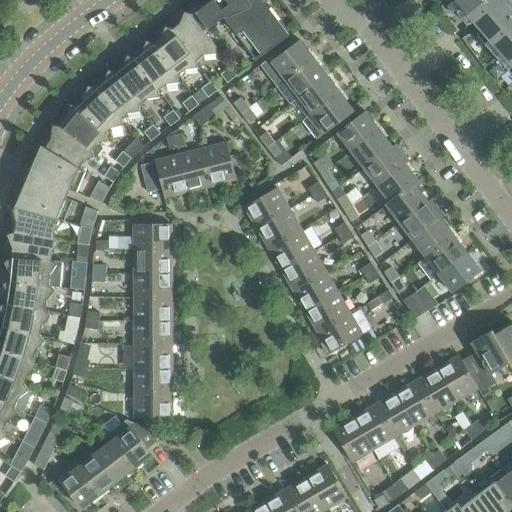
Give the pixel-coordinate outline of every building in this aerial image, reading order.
[(191,14),(193,17),(204,31),(223,17),(236,35),(238,34),(255,56),(252,59),(252,60),(254,58),(256,60),(260,56),(259,54),(265,49),(268,45),(269,44),(270,43),(270,42),(270,41),(270,40),(270,39),(270,38),(269,37),(273,35),(279,43),(290,34),(270,6),(267,8),(261,0),(212,0),(210,2),(209,0),(191,14)] [(511,12),(501,0),(453,0),(480,30),(476,34),(511,75),(511,12)] [(195,61),(196,61),(204,55),(216,54),(215,46),(204,31),(193,17),(191,14),(184,12),(178,26),(173,30),(172,31),(195,61)] [(197,68),(196,61),(195,61),(172,31),(173,30),(172,29),(165,26),(159,41),(154,45),(153,45),(176,76),(177,75),(185,69),(197,68)] [(278,85),(285,80),(313,58),(300,40),(264,67),(278,85)] [(178,82),(177,75),(176,76),(153,45),(154,45),(153,43),(146,41),(140,56),(135,60),(134,60),(157,90),(158,90),(166,84),(178,82)] [(158,90),(157,90),(134,60),(135,60),(133,58),(127,55),(121,70),(116,74),(115,75),(138,105),(139,104),(147,98),(159,97),(158,90)] [(313,58),(285,80),(278,85),(290,102),(293,99),(297,96),(298,97),(326,75),(313,58)] [(227,83),(236,75),(231,68),(221,75),(227,83)] [(140,111),(139,104),(138,105),(115,75),(116,74),(114,73),(108,70),(101,85),(96,90),(95,90),(120,119),(121,119),(128,113),(140,111)] [(307,117),(311,114),(340,92),(326,75),(298,97),(297,96),(293,99),(307,117)] [(208,97),(217,90),(212,83),(202,90),(208,97)] [(82,103),(77,107),(77,108),(105,134),(105,133),(111,128),(110,128),(122,126),(121,119),(120,119),(95,90),(96,90),(95,88),(88,86),(82,103)] [(318,137),(325,132),(353,110),(340,92),(311,114),(307,117),(304,120),(318,137)] [(207,105),(215,115),(227,107),(219,96),(207,105)] [(189,112),(198,104),(193,97),(183,104),(189,112)] [(233,103),(241,113),(248,108),(241,98),(233,103)] [(105,134),(77,108),(77,107),(76,106),(69,104),(65,122),(61,127),(60,127),(91,150),(96,144),(96,143),(107,140),(105,133),(105,134)] [(202,125),(215,115),(207,105),(194,115),(202,125)] [(256,117),(248,108),(241,113),(248,123),(256,117)] [(170,126),(179,119),(174,111),(164,119),(170,126)] [(365,111),(337,133),(350,151),(379,129),(365,111)] [(91,150),(60,127),(61,127),(59,126),(52,125),(50,143),(46,149),(79,168),(83,161),(94,156),(91,150)] [(151,141),(160,133),(154,126),(145,134),(151,141)] [(392,146),(379,129),(350,151),(363,168),(392,146)] [(259,138),(267,148),(275,142),(267,132),(259,138)] [(175,136),(177,147),(185,145),(182,134),(175,136)] [(169,149),(177,147),(175,136),(174,135),(166,137),(169,149)] [(135,155),(143,146),(137,140),(128,148),(135,155)] [(226,142),(202,148),(211,185),(236,179),(226,142)] [(275,142),(267,148),(275,158),(282,152),(275,142)] [(363,168),(376,185),(405,164),(408,161),(395,144),(392,146),(363,168)] [(79,168),(46,149),(40,146),(38,152),(36,151),(31,162),(33,163),(31,167),(34,173),(29,183),(24,185),(22,189),(20,188),(15,200),(17,201),(15,206),(64,220),(85,172),(79,168)] [(188,191),(211,185),(202,148),(179,154),(188,191)] [(123,168),(131,158),(124,153),(116,162),(123,168)] [(164,197),(188,191),(179,154),(155,160),(164,197)] [(313,163),(320,174),(328,168),(321,158),(313,163)] [(376,185),(389,202),(390,203),(414,184),(415,185),(419,182),(405,164),(376,185)] [(113,182),(119,172),(112,167),(105,177),(113,182)] [(335,179),(328,168),(320,174),(327,184),(335,179)] [(157,179),(145,182),(147,192),(159,189),(157,179)] [(307,188),(312,195),(323,188),(318,181),(307,188)] [(101,203),(110,187),(100,182),(97,188),(95,187),(89,198),(101,203)] [(389,202),(385,204),(399,223),(427,201),(415,185),(414,184),(390,203),(389,202)] [(289,209),(277,188),(244,207),(256,228),(289,209)] [(323,188),(312,195),(317,203),(328,196),(323,188)] [(344,210),(351,205),(345,194),(337,199),(344,210)] [(431,198),(427,201),(399,223),(412,240),(441,218),(444,216),(431,198)] [(358,215),(351,205),(344,210),(350,220),(358,215)] [(15,233),(53,239),(55,231),(54,231),(64,221),(64,220),(15,206),(14,208),(12,208),(17,226),(15,232),(15,233)] [(82,219),(83,219),(88,221),(91,209),(85,207),(82,219)] [(98,211),(91,209),(88,221),(94,223),(98,211)] [(301,230),(289,209),(256,228),(269,249),(301,230)] [(441,218),(412,240),(425,257),(454,235),(441,218)] [(83,219),(81,225),(92,228),(94,223),(88,221),(83,219)] [(334,229),(338,236),(349,229),(344,222),(334,229)] [(171,249),(171,224),(133,224),(133,249),(171,249)] [(89,240),(92,228),(81,225),(77,243),(88,245),(89,240)] [(343,243),(354,236),(349,229),(338,236),(343,243)] [(313,251),(301,230),(269,249),(281,270),(313,251)] [(368,246),(375,241),(368,230),(360,235),(368,246)] [(51,253),(51,252),(58,243),(53,239),(15,233),(15,232),(13,232),(7,235),(13,251),(12,258),(51,261),(51,260),(51,253)] [(454,235),(425,257),(438,274),(467,252),(454,235)] [(96,249),(108,249),(108,240),(95,241),(96,249)] [(382,251),(375,241),(368,246),(374,256),(382,251)] [(87,262),(87,257),(88,245),(77,243),(75,261),(78,262),(87,262)] [(171,273),(171,249),(133,249),(133,273),(171,273)] [(326,271),(313,251),(281,270),(293,290),(326,271)] [(467,252),(438,274),(452,292),(480,270),(467,252)] [(60,261),(51,260),(51,261),(12,258),(11,258),(4,261),(11,275),(10,281),(49,286),(58,287),(60,261)] [(85,274),(87,262),(78,262),(76,273),(85,274)] [(360,269),(365,276),(375,269),(371,262),(360,269)] [(92,264),(92,273),(105,273),(105,265),(92,264)] [(391,283),(399,277),(392,267),(384,272),(391,283)] [(375,269),(365,276),(369,283),(380,276),(375,269)] [(338,292),(326,271),(293,290),(305,311),(338,292)] [(104,282),(105,273),(92,273),(92,281),(104,282)] [(133,273),(133,297),(171,297),(171,273),(133,273)] [(405,288),(399,277),(391,283),(398,293),(405,288)] [(49,286),(10,281),(9,280),(2,283),(8,297),(7,303),(7,304),(45,311),(45,310),(46,300),(54,290),(49,286)] [(382,304),(393,297),(388,289),(378,296),(382,304)] [(350,313),(338,292),(305,311),(317,332),(350,313)] [(414,319),(427,310),(415,292),(403,300),(414,319)] [(372,311),(382,304),(378,296),(367,303),(372,311)] [(172,321),(171,297),(133,297),(134,321),(172,321)] [(69,302),(68,313),(79,315),(80,303),(69,302)] [(45,310),(45,311),(7,304),(7,303),(5,303),(0,305),(0,309),(4,320),(2,326),(2,327),(39,336),(39,335),(42,325),(50,315),(45,310)] [(350,313),(317,332),(329,353),(351,340),(359,336),(362,334),(370,330),(358,308),(350,313)] [(87,311),(86,321),(99,321),(100,313),(87,311)] [(78,329),(80,317),(71,315),(69,327),(78,329)] [(97,330),(99,321),(86,321),(85,328),(97,330)] [(134,321),(134,345),(172,344),(172,321),(134,321)] [(493,335),(509,362),(508,362),(510,366),(511,365),(511,323),(495,334),(493,335)] [(0,349),(32,360),(33,359),(36,349),(44,340),(39,335),(39,336),(2,327),(2,326),(1,326),(0,326),(0,349)] [(490,373),(508,362),(509,362),(493,335),(495,334),(492,330),(471,343),(479,356),(469,362),(485,389),(496,382),(490,373)] [(359,336),(351,340),(356,348),(363,344),(359,336)] [(71,356),(74,345),(65,342),(62,354),(71,356)] [(172,368),(172,344),(134,345),(134,369),(172,368)] [(33,359),(32,360),(0,349),(0,375),(24,385),(24,384),(28,374),(37,365),(33,359)] [(58,354),(55,367),(58,368),(61,369),(67,371),(70,358),(58,354)] [(458,355),(437,368),(456,401),(477,388),(458,355)] [(77,358),(75,366),(87,369),(89,361),(77,358)] [(75,366),(72,374),(85,378),(87,369),(75,366)] [(58,368),(58,369),(54,379),(63,382),(67,371),(61,369),(58,368)] [(134,369),(134,393),(172,392),(172,368),(134,369)] [(416,380),(435,413),(456,401),(437,368),(416,380)] [(0,401),(14,408),(15,408),(22,412),(31,391),(28,390),(24,384),(24,385),(0,375),(0,401)] [(435,413),(416,380),(395,392),(414,425),(435,413)] [(77,398),(81,390),(69,385),(66,393),(77,398)] [(172,417),(172,392),(134,393),(134,418),(172,417)] [(375,404),(394,437),(414,425),(395,392),(375,404)] [(64,397),(59,408),(68,412),(73,401),(64,397)] [(15,408),(14,408),(0,401),(0,429),(2,431),(3,431),(9,434),(13,426),(6,423),(7,420),(18,413),(15,408)] [(394,437),(375,404),(354,416),(373,449),(394,437)] [(39,405),(35,417),(46,423),(52,411),(39,405)] [(68,412),(59,408),(54,421),(63,425),(68,412)] [(354,416),(332,429),(351,462),(373,449),(354,416)] [(35,417),(22,442),(34,448),(46,423),(35,417)] [(126,420),(107,434),(112,440),(134,469),(152,455),(147,449),(156,441),(146,427),(132,422),(126,420)] [(477,420),(470,425),(477,436),(485,430),(477,420)] [(477,436),(470,425),(463,430),(471,440),(477,436)] [(49,431),(43,443),(52,448),(58,436),(49,431)] [(489,451),(498,444),(490,434),(481,441),(489,451)] [(117,482),(134,469),(112,440),(95,453),(117,482)] [(22,442),(10,465),(13,467),(20,472),(27,463),(34,448),(22,442)] [(43,443),(33,464),(44,469),(54,448),(52,448),(43,443)] [(438,449),(432,454),(438,465),(446,459),(438,449)] [(99,495),(117,482),(95,453),(78,466),(99,495)] [(432,470),(438,465),(432,454),(425,460),(432,470)] [(465,454),(453,462),(463,474),(471,468),(472,462),(470,460),(465,454)] [(425,460),(413,469),(421,479),(432,470),(425,460)] [(511,482),(511,460),(501,469),(511,482)] [(82,508),(99,495),(78,466),(75,462),(57,476),(82,508)] [(328,464),(306,477),(325,509),(347,497),(328,464)] [(14,482),(20,472),(13,467),(6,477),(14,482)] [(408,489),(421,479),(413,469),(400,479),(408,489)] [(477,494),(490,511),(511,511),(511,502),(509,499),(511,497),(511,482),(501,469),(490,477),(494,482),(477,494)] [(435,476),(425,483),(432,492),(439,501),(445,496),(441,491),(444,488),(441,483),(449,477),(443,470),(435,476)] [(6,477),(0,485),(0,490),(5,495),(14,482),(6,477)] [(285,489),(299,511),(320,511),(325,509),(306,477),(285,489)] [(393,484),(400,495),(408,489),(400,479),(393,484)] [(432,492),(425,483),(413,492),(417,497),(423,498),(432,492)] [(394,499),(400,495),(393,484),(386,489),(394,499)] [(265,501),(271,511),(299,511),(285,489),(265,501)] [(446,511),(490,511),(477,494),(461,507),(457,502),(446,511)] [(374,500),(378,507),(379,508),(387,503),(382,495),(374,500)] [(245,511),(271,511),(265,501),(245,511)]
